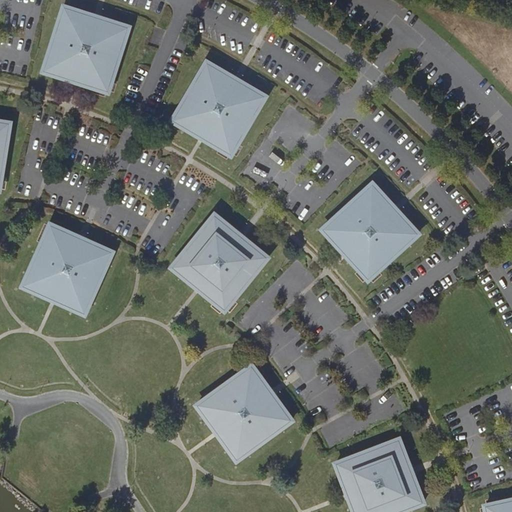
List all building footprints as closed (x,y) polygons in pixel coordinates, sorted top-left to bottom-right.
[(104,0),(72,0),(54,56),(86,66),(121,78),(142,11),(107,1),(104,0)] [(218,44),(183,104),(213,122),(243,139),(278,80),(248,62),(218,44)] [(0,104),(0,175),(9,177),(20,108),(0,104)] [(410,195),(387,170),(336,216),(358,241),(382,268),(433,221),(410,195)] [(227,202),(185,255),(212,276),(239,298),(281,244),(253,222),(227,202)] [(92,225),(61,211),(33,273),(64,288),(95,302),(124,239),(92,225)] [(285,381),(265,353),(208,394),(229,422),(250,450),(306,409),(285,381)] [(371,511),(388,511),(438,493),(427,461),(415,429),(350,454),(362,486),(371,511)] [(511,511),(511,495),(500,498),(502,511),(511,511)]
